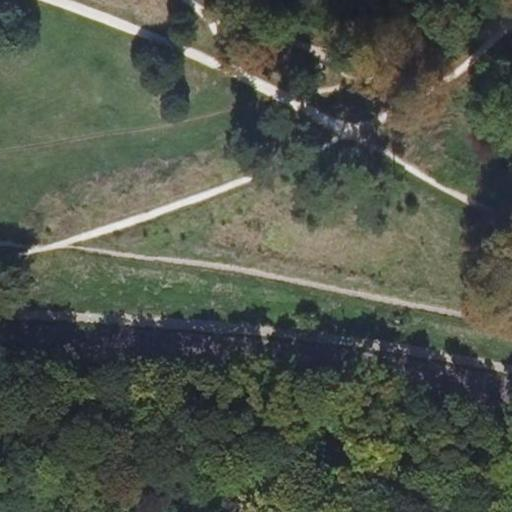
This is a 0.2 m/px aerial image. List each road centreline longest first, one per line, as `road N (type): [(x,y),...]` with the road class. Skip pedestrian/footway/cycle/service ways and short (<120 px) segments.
road 1 (unknown): [(511,326),(261,272),(0,241)]
road 2 (tertiary): [(511,395),(314,361),(0,339)]
